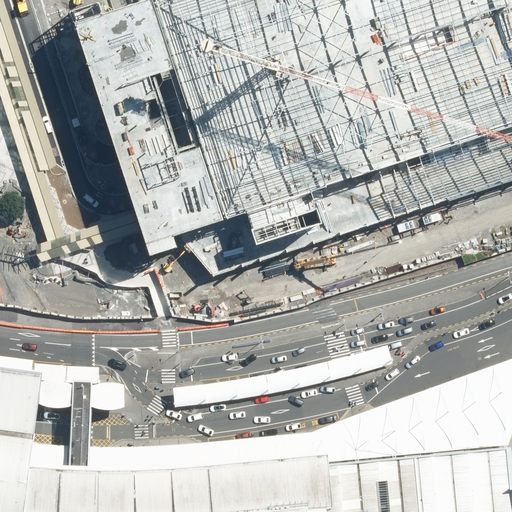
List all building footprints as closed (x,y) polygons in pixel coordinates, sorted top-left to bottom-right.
[(27,164),(51,236),(29,247),(0,242),(0,259),(30,264),(72,253),(142,233),(138,220),(134,208),(65,228),(46,170),(59,166),(5,0),(0,0),(0,80),(23,152),(27,164)] [(511,0),(135,0),(73,22),(84,52),(101,106),(115,151),(131,198),(134,208),(138,220),(142,233),(150,255),(186,244),(214,277),(258,262),(343,234),(417,210),(499,184),(511,179),(511,0)] [(343,234),(258,262),(267,291),(275,313),(434,262),(417,210),(343,234)] [(208,385),(173,389),(175,408),(188,406),(230,401),(271,394),(312,385),(353,376),(393,364),(387,346),(383,348),(348,358),(314,366),(279,374),(244,380),(208,385)] [(511,511),(511,471),(511,468),(508,443),(511,431),(511,357),(358,413),(312,431),(174,444),(142,446),(130,446),(92,445),(91,431),(92,406),(103,408),(114,409),(125,406),(124,383),(114,381),(103,381),(98,382),(100,367),(67,365),(33,362),(33,359),(0,354),(0,511),(511,511)]
